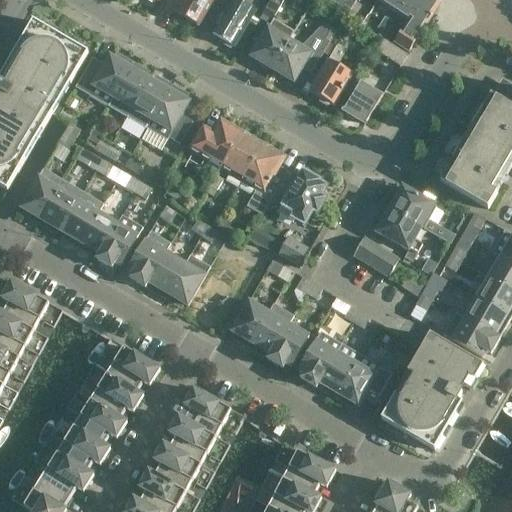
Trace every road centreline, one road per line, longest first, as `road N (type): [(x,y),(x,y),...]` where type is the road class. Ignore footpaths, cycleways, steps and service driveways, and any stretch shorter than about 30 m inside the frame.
road 1 (residential): [(376,161),(334,149),(77,0)]
road 2 (residential): [(511,351),(435,488),(375,453)]
road 3 (residential): [(375,453),(195,346)]
road 4 (residential): [(195,346),(14,242)]
road 5 (residential): [(376,161),(334,275),(336,286),(401,324)]
road 6 (residential): [(484,0),(468,37),(376,161)]
road 7 (residential): [(195,346),(99,511)]
